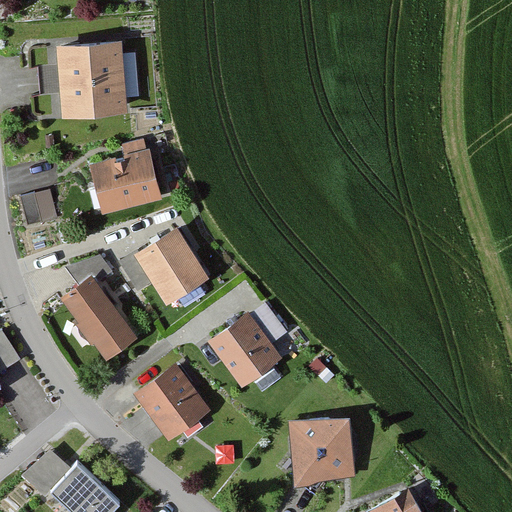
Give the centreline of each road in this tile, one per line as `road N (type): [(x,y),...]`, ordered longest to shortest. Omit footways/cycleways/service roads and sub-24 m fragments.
road 1 (residential): [(84,406),(247,285)]
road 2 (residential): [(84,406),(24,316),(0,243)]
road 3 (residential): [(201,511),(84,406)]
